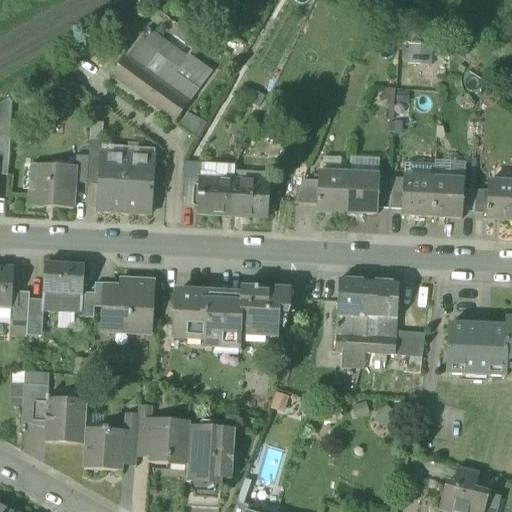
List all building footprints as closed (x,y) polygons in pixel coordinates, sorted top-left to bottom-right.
[(359,0),(358,0),(338,0),(334,7),(349,16),(359,0)] [(181,29),(199,41),(216,18),(194,2),(177,26),(181,29)] [(199,41),(181,29),(174,38),(191,51),(199,41)] [(139,43),(179,73),(188,61),(147,32),(139,43)] [(177,76),(179,73),(139,43),(136,47),(154,60),(167,69),(175,75),(177,76)] [(433,47),(408,45),(407,66),(432,67),(433,47)] [(136,47),(127,59),(145,73),(154,60),(136,47)] [(174,125),(189,105),(166,88),(157,82),(145,73),(127,59),(112,80),(174,125)] [(157,82),(167,69),(154,60),(145,73),(157,82)] [(210,77),(188,61),(179,73),(177,76),(198,92),(210,77)] [(157,82),(166,88),(175,75),(167,69),(157,82)] [(177,76),(175,75),(166,88),(189,105),(198,92),(177,76)] [(0,137),(10,138),(13,99),(0,105),(0,137)] [(206,125),(188,114),(177,128),(197,141),(206,125)] [(90,144),(102,145),(104,124),(91,124),(90,144)] [(0,178),(7,179),(10,138),(0,137),(0,178)] [(90,144),(89,159),(87,186),(99,187),(101,157),(102,157),(102,147),(103,145),(102,145),(90,144)] [(155,150),(102,147),(102,157),(154,160),(155,150)] [(97,213),(151,216),(153,188),(154,164),(154,160),(102,157),(101,157),(99,187),(97,213)] [(75,185),(87,186),(89,159),(75,158),(74,169),(76,169),(75,185)] [(324,158),(323,175),(341,176),(342,159),(324,158)] [(350,159),(349,177),(379,178),(380,161),(350,159)] [(435,163),(434,167),(434,181),(463,183),(464,164),(435,163)] [(153,188),(164,189),(166,165),(154,164),(153,188)] [(409,165),(409,180),(434,181),(434,167),(409,165)] [(28,207),(73,210),(75,185),(76,169),(74,169),(31,166),(31,169),(36,169),(35,192),(29,191),(28,207)] [(201,166),(200,182),(234,183),(235,173),(235,168),(201,166)] [(267,175),(235,173),(234,183),(267,185),(267,175)] [(316,212),(347,214),(349,177),(341,176),(323,175),(318,175),(318,183),(317,206),(316,212)] [(379,178),(349,177),(347,214),(377,216),(378,210),(379,178)] [(378,210),(390,210),(391,179),(379,178),(378,210)] [(403,180),(391,179),(390,210),(402,211),(403,180)] [(432,218),(434,181),(409,180),(404,180),(403,180),(402,211),(401,217),(432,218)] [(182,206),(198,207),(199,181),(183,181),(182,206)] [(232,218),(234,183),(200,182),(199,181),(198,207),(197,216),(232,218)] [(463,183),(434,181),(432,218),(461,220),(461,214),(463,190),(463,183)] [(295,205),(317,206),(318,183),(303,182),(295,205)] [(267,185),(234,183),(232,218),(268,220),(270,185),(267,185)] [(486,221),(511,222),(511,185),(488,184),(487,192),(486,215),(486,221)] [(461,214),(474,214),(476,191),(463,190),(461,214)] [(487,192),(476,191),(474,214),(486,215),(487,192)] [(74,316),(80,316),(81,315),(82,298),(82,295),(83,295),(85,269),(45,266),(42,303),(43,303),(42,313),(43,313),(43,314),(58,315),(74,316)] [(14,271),(0,270),(0,309),(11,310),(12,310),(13,295),(14,271)] [(108,333),(147,335),(150,284),(129,282),(123,286),(123,290),(108,289),(106,289),(105,309),(105,318),(109,318),(108,333)] [(338,282),(337,318),(367,320),(369,284),(338,282)] [(369,284),(367,320),(397,321),(398,285),(369,284)] [(95,285),(94,296),(94,309),(105,309),(106,289),(108,289),(108,286),(95,285)] [(239,353),(241,353),(242,343),(242,335),(278,337),(279,317),(287,318),(290,312),(291,294),(258,293),(258,289),(254,289),(254,291),(240,290),(240,299),(240,304),(209,302),(210,297),(175,295),(173,319),(172,339),(205,341),(204,348),(204,352),(213,353),(213,352),(213,348),(223,349),(223,346),(239,347),(239,353)] [(161,318),(173,319),(175,295),(163,294),(161,318)] [(10,317),(28,318),(29,302),(29,295),(13,295),(12,310),(11,310),(10,317)] [(93,320),(94,309),(94,296),(83,295),(82,295),(82,298),(81,315),(80,316),(80,320),(93,320)] [(42,303),(29,302),(28,318),(27,338),(42,339),(43,314),(43,313),(42,313),(43,303),(42,303)] [(0,321),(10,322),(10,317),(11,310),(0,309),(0,321)] [(73,332),(74,316),(58,315),(57,331),(73,332)] [(28,318),(10,317),(10,322),(9,338),(27,340),(27,338),(28,318)] [(365,356),(367,320),(337,318),(335,354),(342,355),(365,356)] [(396,334),(397,321),(367,320),(365,356),(375,356),(387,357),(395,357),(396,334)] [(447,376),(505,379),(506,371),(511,371),(511,322),(506,322),(506,330),(449,327),(447,376)] [(410,358),(423,358),(426,335),(396,334),(395,357),(410,358)] [(242,335),(242,343),(261,344),(265,340),(277,341),(278,337),(242,335)] [(187,347),(204,348),(205,341),(172,339),(171,342),(184,343),(187,347)] [(360,371),(365,371),(365,360),(365,356),(342,355),(342,370),(360,371)] [(375,364),(387,364),(387,357),(375,356),(375,364)] [(408,375),(420,376),(423,358),(410,358),(408,375)] [(24,387),(49,389),(49,376),(24,375),(24,385),(24,387)] [(24,387),(24,385),(12,385),(11,401),(23,401),(24,387)] [(22,423),(46,424),(48,403),(49,403),(49,399),(48,399),(49,389),(24,387),(23,401),(22,423)] [(289,399),(276,394),(270,410),(284,415),(289,399)] [(45,443),(85,445),(86,430),(87,417),(87,406),(49,403),(48,403),(46,424),(45,443)] [(366,403),(352,407),(356,420),(369,415),(366,403)] [(140,407),(139,417),(137,451),(149,452),(151,420),(152,420),(153,408),(140,407)] [(386,407),(374,422),(390,435),(402,420),(386,407)] [(136,458),(137,451),(139,417),(125,416),(124,432),(125,432),(124,457),(136,458)] [(104,418),(87,417),(86,430),(103,431),(104,418)] [(169,456),(188,457),(190,428),(191,423),(152,420),(151,420),(149,452),(148,464),(169,465),(169,456)] [(218,430),(190,428),(188,457),(188,466),(187,486),(191,486),(191,485),(221,487),(221,481),(231,482),(232,467),(233,467),(236,432),(218,430)] [(103,431),(86,430),(85,445),(83,471),(123,474),(124,457),(125,432),(124,432),(103,431)] [(169,456),(169,465),(188,466),(188,457),(169,456)] [(454,482),(476,487),(479,474),(457,469),(454,482)] [(236,504),(244,506),(252,482),(245,480),(236,504)] [(438,511),(484,511),(489,496),(474,493),(476,487),(454,482),(453,487),(446,485),(438,511)] [(185,508),(220,510),(221,487),(191,485),(191,486),(187,486),(185,508)] [(498,511),(502,500),(489,496),(484,511),(498,511)]
